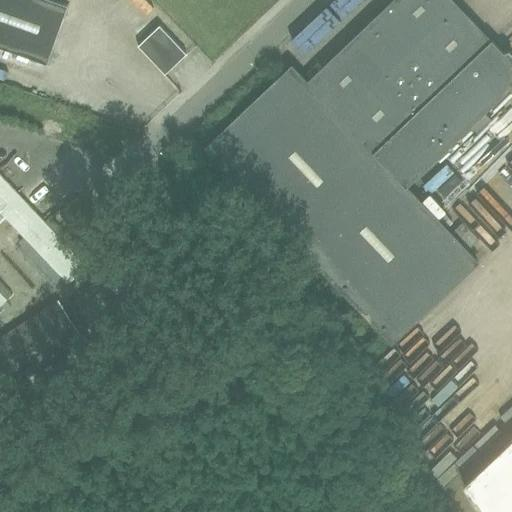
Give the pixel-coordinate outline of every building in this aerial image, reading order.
[(0,0),(0,47),(48,64),(68,5),(53,0),(0,0)] [(82,0),(82,17),(87,0),(94,0),(101,2),(101,0),(113,0),(111,7),(178,9),(155,1),(155,0),(82,0)] [(407,187),(511,85),(511,61),(452,0),(394,0),(306,82),(292,65),(205,147),(393,343),(478,261),(407,187)] [(160,26),(138,47),(165,75),(187,55),(160,26)] [(46,221),(28,202),(6,178),(0,183),(0,306),(8,299),(0,290),(0,222),(6,216),(27,238),(28,238),(69,282),(87,265),(45,221),(46,221)] [(511,207),(477,241),(490,254),(511,232),(511,207)] [(0,389),(82,336),(59,302),(0,339),(0,389)] [(511,511),(511,440),(464,486),(479,511),(511,511)]
